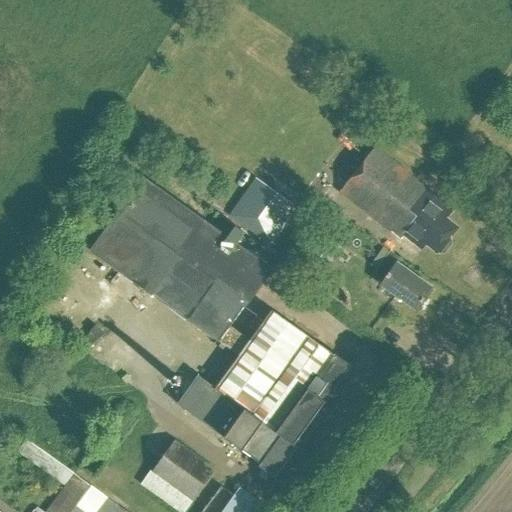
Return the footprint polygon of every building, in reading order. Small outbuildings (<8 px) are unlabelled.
[(439,206),(443,201),(375,148),(340,193),(390,232),(391,231),(403,240),(405,237),(418,248),(422,242),(439,256),(447,255),(453,247),(451,240),(459,230),(447,220),(451,215),(439,206)] [(237,228),(229,239),(147,179),(93,253),(187,321),(208,336),(219,344),(247,305),(248,306),(274,271),(238,245),(246,235),(237,228)] [(225,218),(271,244),(292,206),(246,180),(225,218)] [(295,264),(318,279),(338,248),(316,233),(295,264)] [(386,277),(380,285),(415,311),(432,289),(398,265),(401,261),(390,253),(377,271),(386,277)] [(251,341),(239,358),(217,388),(200,376),(180,405),(204,423),(213,431),(240,450),(241,449),(259,462),(256,466),(274,480),(297,448),(295,446),(353,367),(336,355),(334,357),(273,313),(252,342),(251,341)] [(93,334),(86,341),(93,347),(100,340),(101,342),(109,335),(99,325),(92,332),(93,334)] [(194,504),(216,473),(175,443),(153,474),(194,504)] [(70,511),(90,486),(73,474),(45,511),(70,511)] [(235,498),(224,511),(259,511),(263,507),(243,492),(237,500),(235,498)]
